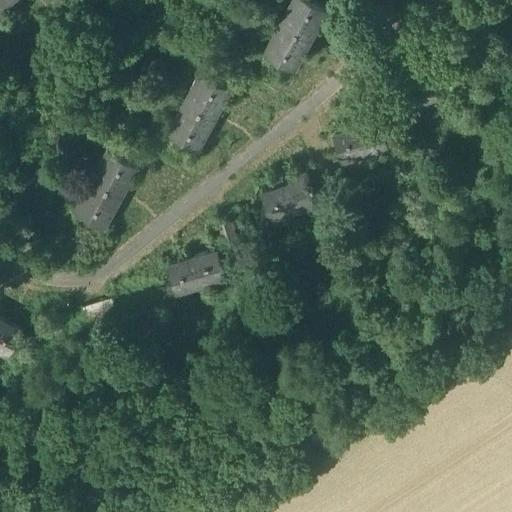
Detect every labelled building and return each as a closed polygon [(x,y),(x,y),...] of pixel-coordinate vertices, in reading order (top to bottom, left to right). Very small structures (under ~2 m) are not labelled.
[(0,0),(0,8),(9,0),(0,0)] [(314,0),(290,0),(280,20),(305,34),(312,23),(317,26),(327,7),(314,0)] [(280,20),(263,51),(294,68),(304,49),(299,46),(305,34),(280,20)] [(468,60),(459,32),(446,36),(453,58),(447,60),(449,66),(468,60)] [(447,60),(397,77),(406,104),(456,88),(449,66),(447,60)] [(231,86),(201,69),(184,100),(210,114),(216,102),(221,104),(231,86)] [(210,114),(184,100),(167,130),(198,147),(208,128),(203,125),(210,114)] [(378,112),(361,117),(363,122),(333,131),(341,158),(388,144),(378,112)] [(108,146),(91,176),(116,189),(123,178),(128,181),(138,162),(108,146)] [(339,179),(332,159),(322,163),(329,183),(339,179)] [(322,163),(312,166),(319,186),(329,183),(322,163)] [(291,180),(261,190),(270,216),(316,200),(305,169),(289,175),(291,180)] [(116,189),(91,176),(75,206),(105,223),(115,204),(110,201),(116,189)] [(240,247),(231,218),(217,223),(224,246),(217,248),(219,254),(240,247)] [(217,248),(167,263),(175,290),(225,274),(219,254),(217,248)] [(111,295),(83,305),(90,325),(118,315),(111,295)] [(21,327),(0,315),(0,346),(9,351),(21,327)]
